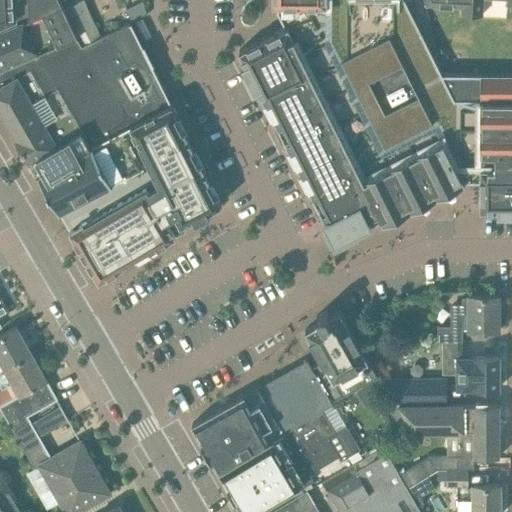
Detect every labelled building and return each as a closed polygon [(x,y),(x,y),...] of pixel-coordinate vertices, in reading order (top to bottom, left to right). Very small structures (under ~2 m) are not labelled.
[(143,45),(131,21),(82,45),(78,37),(64,7),(60,0),(55,0),(58,4),(55,6),(43,11),(33,15),(18,22),(0,29),(0,108),(16,136),(15,137),(29,160),(30,159),(37,171),(37,172),(44,185),(51,181),(61,200),(55,203),(99,278),(176,234),(172,227),(222,202),(153,64),(154,64),(152,61),(151,61),(144,48),(146,47),(144,44),(143,45)] [(0,0),(0,29),(18,22),(33,15),(43,11),(55,6),(52,0),(35,0),(31,1),(31,0),(0,0)] [(98,29),(84,0),(79,0),(64,7),(78,37),(98,29)] [(133,20),(146,13),(144,0),(128,7),(130,12),(133,20)] [(272,0),(273,4),(278,4),(278,10),(286,26),(239,49),(264,100),(265,99),(324,217),(323,218),(334,240),(372,222),(371,220),(380,216),(383,222),(464,181),(464,180),(480,180),(480,208),(511,208),(511,72),(442,72),(406,0),(272,0)] [(483,0),(424,0),(426,4),(462,6),(461,13),(483,14),(483,0)] [(463,327),(469,326),(469,329),(499,329),(498,294),(469,294),(469,296),(462,296),(462,302),(450,303),(450,325),(437,325),(437,342),(463,341),(463,327)] [(0,326),(3,325),(0,319),(0,317),(9,313),(5,306),(1,299),(0,298),(1,297),(1,296),(0,296),(0,326)] [(307,329),(329,365),(346,395),(381,374),(342,309),(331,315),(328,310),(318,316),(321,321),(307,329)] [(0,370),(4,368),(31,352),(16,325),(0,333),(0,370)] [(387,342),(373,342),(374,355),(382,355),(387,350),(387,342)] [(0,405),(47,379),(31,352),(4,368),(13,382),(0,389),(0,405)] [(474,387),(479,387),(499,387),(499,355),(473,355),(473,357),(458,357),(458,386),(474,386),(474,387)] [(219,470),(256,450),(255,449),(268,441),(323,409),(323,408),(332,403),(327,394),(322,384),(317,375),(312,366),(307,357),(192,422),(202,440),(200,441),(212,461),(213,460),(219,470)] [(315,365),(312,366),(317,375),(327,369),(324,363),(321,365),(319,362),(315,365)] [(327,369),(317,375),(322,384),(332,378),(327,369)] [(360,387),(352,392),(351,392),(356,401),(363,397),(368,407),(383,399),(390,395),(383,382),(380,376),(362,386),(360,387)] [(382,378),(397,402),(446,402),(446,376),(406,376),(406,378),(382,378)] [(332,378),(322,384),(327,394),(337,388),(332,378)] [(0,406),(14,432),(32,422),(28,415),(57,398),(47,379),(0,405),(0,406)] [(337,388),(327,394),(332,403),(335,401),(342,397),(337,388)] [(474,456),(479,456),(499,456),(499,403),(479,403),(446,404),(398,404),(415,431),(462,431),(462,455),(474,455),(474,456)] [(268,441),(286,471),(291,469),(300,485),(301,486),(302,487),(313,480),(309,473),(339,455),(341,459),(359,448),(345,424),(335,430),(323,409),(268,441)] [(32,422),(14,432),(34,467),(39,465),(65,511),(75,511),(111,492),(81,439),(51,456),(32,422)] [(300,485),(291,469),(286,471),(268,441),(255,449),(256,450),(219,470),(228,486),(227,486),(236,501),(237,501),(243,511),(254,511),(255,511),(294,487),(292,485),(298,482),(301,486),(300,485)] [(395,442),(385,448),(390,456),(398,452),(399,448),(395,442)] [(421,511),(384,446),(323,480),(340,511),(421,511)] [(428,474),(438,468),(430,454),(399,472),(407,486),(428,474)] [(467,468),(458,468),(446,468),(446,485),(457,485),(457,498),(473,498),(473,511),(499,511),(499,484),(473,483),(473,484),(467,484),(467,468)] [(436,487),(428,474),(407,486),(414,499),(436,487)] [(21,511),(5,484),(0,487),(0,511),(21,511)] [(320,511),(307,489),(268,511),(320,511)] [(122,511),(118,503),(102,511),(122,511)]
